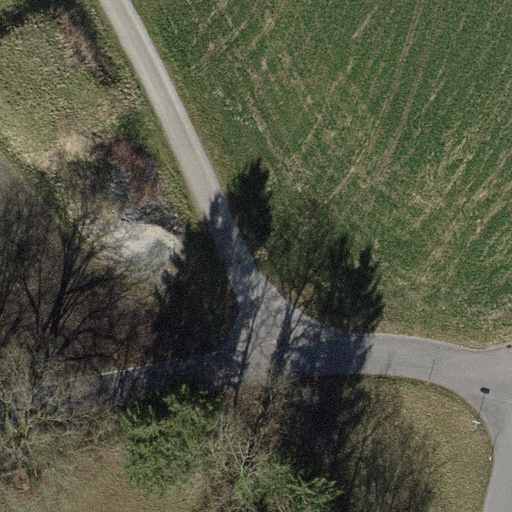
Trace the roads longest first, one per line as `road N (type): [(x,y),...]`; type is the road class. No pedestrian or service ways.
road 1 (unclassified): [(511,384),(421,357),(344,355),(0,415)]
road 2 (track): [(276,363),(258,301),(115,0)]
